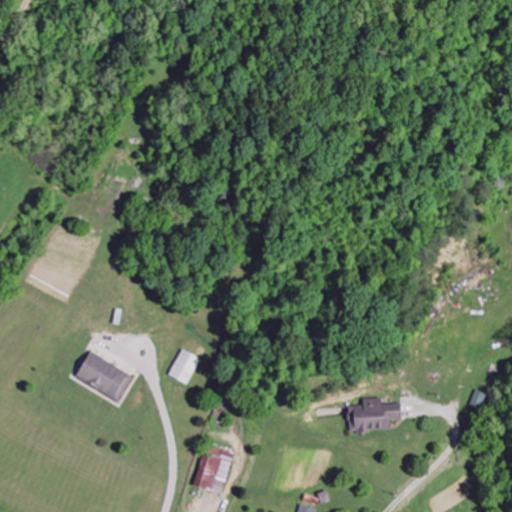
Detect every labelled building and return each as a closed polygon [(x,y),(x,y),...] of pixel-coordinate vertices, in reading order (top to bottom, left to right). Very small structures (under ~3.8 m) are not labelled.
[(170,376),(188,386),(202,360),(184,350),(170,376)] [(134,378),(92,352),(76,377),(119,403),(134,378)] [(486,409),(490,395),(476,391),(473,406),(486,409)] [(402,420),(402,404),(383,405),(383,399),(364,400),(365,407),(349,408),(351,434),(391,432),(391,421),(402,420)] [(234,453),(206,447),(197,488),(225,495),(234,453)]
